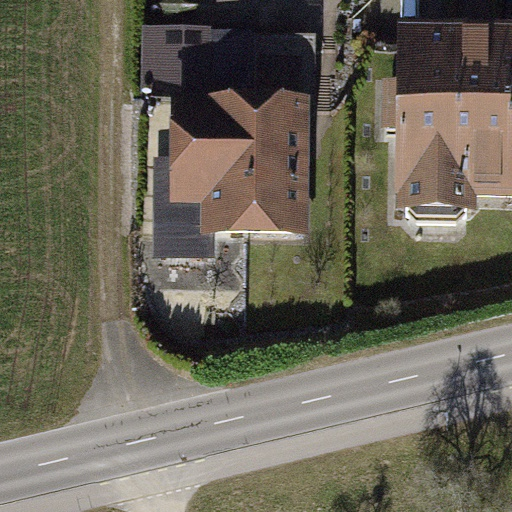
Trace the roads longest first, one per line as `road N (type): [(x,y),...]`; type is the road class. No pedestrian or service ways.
road 1 (tertiary): [(0,466),(511,348)]
road 2 (track): [(115,0),(115,317),(149,485)]
